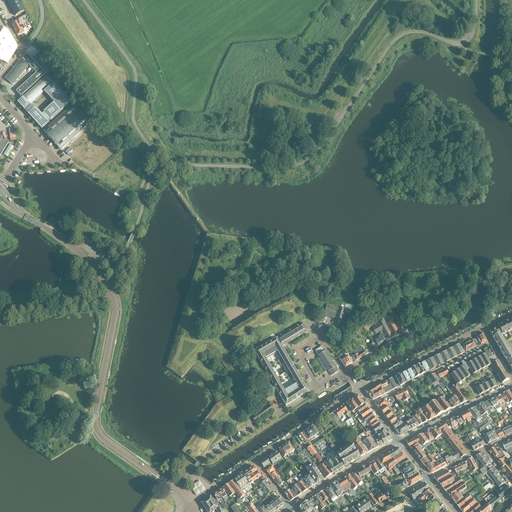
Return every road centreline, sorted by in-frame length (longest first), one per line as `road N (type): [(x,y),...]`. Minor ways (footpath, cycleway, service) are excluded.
road 1 (unclassified): [(476,0),(472,32),(460,43),(420,31),(394,40),(304,162),(156,170),(106,284)]
road 2 (tertiary): [(176,490),(95,425),(115,312),(106,284)]
road 3 (residential): [(176,490),(204,455),(342,372)]
road 4 (residential): [(244,312),(299,292),(342,372)]
road 5 (tertiary): [(106,284),(0,187)]
road 6 (residential): [(359,390),(483,327)]
road 7 (residential): [(370,404),(491,342)]
road 8 (residential): [(254,461),(359,390)]
road 9 (residential): [(399,442),(511,384)]
road 10 (tertiary): [(292,505),(399,442)]
